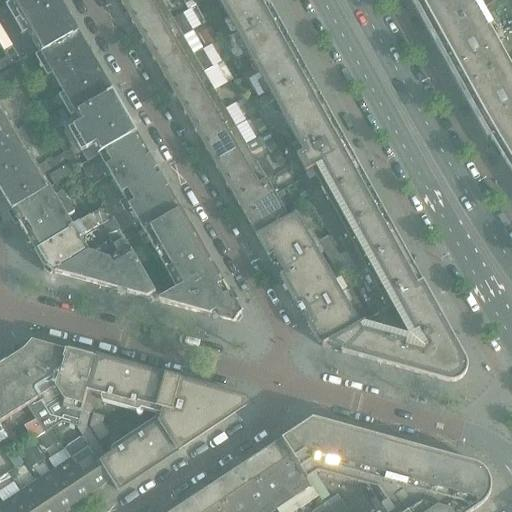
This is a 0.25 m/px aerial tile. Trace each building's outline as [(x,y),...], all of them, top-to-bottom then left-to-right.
[(77,34),(57,0),(6,0),(9,4),(0,9),(0,18),(13,11),(39,56),(40,55),(77,34)] [(162,2),(160,0),(122,0),(119,2),(130,21),(162,2)] [(237,0),(216,0),(222,9),(237,0)] [(293,49),(279,24),(265,0),(237,0),(222,9),(256,70),(293,49)] [(472,0),(412,0),(433,36),(478,11),(472,0)] [(162,2),(130,21),(140,39),(172,20),(162,2)] [(202,19),(195,7),(190,10),(196,22),(202,19)] [(507,63),(497,44),(478,11),(433,36),(462,88),(507,63)] [(151,57),(183,39),(182,38),(192,32),(182,15),(172,20),(140,39),(151,57)] [(209,28),(198,34),(206,48),(216,42),(209,28)] [(112,93),(77,34),(40,55),(62,93),(36,109),(41,118),(67,102),(69,106),(44,121),(51,134),(60,128),(64,133),(68,131),(78,125),(73,115),(112,93)] [(183,39),(151,57),(161,75),(194,57),(193,56),(183,39)] [(224,56),(216,43),(210,47),(217,60),(224,56)] [(326,110),(313,85),(293,49),(256,70),(289,130),(326,110)] [(194,57),(161,75),(172,93),(204,75),(203,73),(212,68),(202,51),(193,56),(194,57)] [(0,71),(10,65),(6,58),(0,61),(0,71)] [(511,128),(511,72),(507,63),(462,88),(479,120),(491,140),(511,128)] [(0,88),(17,78),(12,69),(0,76),(0,88)] [(182,111),(215,93),(204,75),(172,93),(182,111)] [(246,95),(240,84),(232,88),(239,99),(246,95)] [(135,134),(112,93),(73,115),(78,125),(68,131),(81,153),(91,147),(97,157),(135,134)] [(225,111),(225,110),(215,93),(182,111),(193,129),(225,111)] [(269,107),(265,99),(253,105),(258,113),(269,107)] [(258,114),(252,103),(243,108),(249,119),(258,114)] [(0,137),(13,129),(0,106),(0,137)] [(464,360),(354,160),(326,110),(289,130),(303,155),(296,159),(305,176),(311,172),(326,198),(319,202),(323,209),(329,205),(348,238),(340,243),(358,277),(366,272),(389,313),(360,327),(363,334),(342,354),(446,383),(451,383),(456,382),(460,379),(464,376),(466,371),(466,366),(465,361),(464,360)] [(203,147),(235,129),(225,111),(193,129),(203,147)] [(266,130),(260,120),(253,124),(258,134),(266,130)] [(511,128),(491,140),(502,159),(511,174),(511,128)] [(49,187),(42,176),(67,160),(63,154),(46,164),(45,162),(37,168),(13,129),(0,137),(0,193),(10,211),(49,187)] [(214,165),(246,147),(235,129),(203,147),(214,165)] [(168,191),(150,160),(135,134),(97,157),(101,164),(97,167),(105,179),(110,176),(120,194),(115,197),(126,216),(168,191)] [(278,150),(268,134),(259,139),(262,145),(264,145),(269,155),(278,150)] [(224,183),(256,165),(256,164),(246,147),(214,165),(224,183)] [(286,164),(279,152),(272,156),(279,168),(286,164)] [(235,201),(267,183),(266,182),(272,179),(271,178),(273,175),(272,171),(268,165),(265,162),(262,162),(262,161),(256,164),(256,165),(224,183),(235,201)] [(53,185),(74,172),(69,164),(48,177),(53,185)] [(287,218),(267,183),(235,201),(255,237),(287,218)] [(105,237),(116,231),(119,229),(113,220),(108,223),(101,211),(95,214),(72,228),(67,219),(74,215),(62,195),(55,199),(50,190),(49,187),(10,211),(11,212),(44,267),(52,273),(86,253),(107,240),(105,237)] [(303,190),(298,192),(302,198),(306,196),(303,190)] [(137,235),(180,211),(168,191),(126,216),(137,235)] [(153,252),(191,230),(180,211),(137,235),(144,247),(149,244),(153,252)] [(328,271),(313,246),(295,215),(288,219),(287,218),(255,237),(288,293),(328,271)] [(164,271),(202,249),(191,230),(153,252),(164,271)] [(153,296),(135,262),(116,231),(105,237),(107,240),(115,255),(106,260),(86,253),(52,273),(53,274),(146,300),(153,296)] [(345,270),(335,252),(326,238),(318,243),(337,275),(345,270)] [(240,315),(206,255),(202,249),(164,271),(176,291),(196,279),(215,313),(219,319),(219,320),(234,324),(241,315),(240,315)] [(360,327),(328,271),(288,293),(317,343),(323,345),(320,346),(321,348),(323,347),(341,352),(339,353),(340,355),(342,354),(363,334),(360,327)] [(215,313),(196,279),(176,291),(156,301),(157,303),(158,303),(209,317),(215,313)] [(81,406),(95,360),(35,344),(21,353),(46,393),(56,387),(65,401),(81,406)] [(0,421),(46,393),(21,353),(0,366),(0,421)] [(117,491),(245,406),(245,402),(178,383),(178,385),(164,381),(164,380),(95,360),(81,406),(92,409),(96,396),(136,407),(136,405),(161,412),(158,424),(98,464),(110,481),(117,491)] [(109,435),(102,425),(104,418),(93,415),(89,427),(100,442),(109,435)] [(43,434),(35,420),(23,427),(32,441),(43,434)] [(490,490),(489,484),(488,478),(486,474),(482,469),(477,466),(472,464),(411,447),(411,449),(398,446),(399,444),(312,420),(280,441),(290,455),(306,480),(314,474),(317,472),(365,486),(383,511),(471,511),(479,507),(484,503),(487,498),(489,492),(490,490)] [(56,440),(52,433),(51,432),(41,439),(46,447),(56,440)] [(110,481),(98,464),(89,450),(81,438),(64,450),(71,459),(70,460),(92,493),(110,481)] [(306,480),(290,455),(280,441),(263,452),(294,499),(311,487),(321,502),(329,497),(314,474),(306,480)] [(44,460),(33,445),(32,443),(18,452),(30,470),(44,460)] [(294,499),(263,452),(245,464),(276,510),(294,499)] [(23,464),(16,454),(16,453),(7,459),(15,469),(23,464)] [(92,493),(70,460),(53,471),(75,504),(92,493)] [(273,511),(276,510),(245,464),(228,475),(252,511),(273,511)] [(62,511),(75,504),(53,471),(36,482),(55,511),(62,511)] [(7,475),(0,479),(0,485),(10,479),(7,475)] [(252,511),(228,475),(211,486),(227,511),(252,511)] [(55,511),(36,482),(19,493),(31,511),(55,511)] [(227,511),(211,486),(193,498),(202,511),(227,511)] [(31,511),(19,493),(2,504),(7,511),(31,511)] [(347,511),(343,505),(337,496),(313,511),(347,511)] [(202,511),(193,498),(176,509),(178,511),(202,511)]
